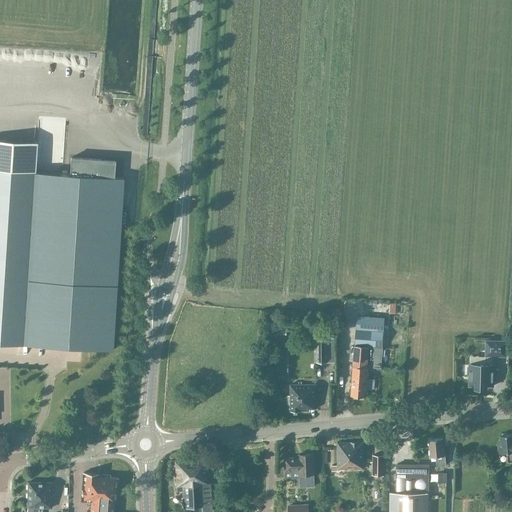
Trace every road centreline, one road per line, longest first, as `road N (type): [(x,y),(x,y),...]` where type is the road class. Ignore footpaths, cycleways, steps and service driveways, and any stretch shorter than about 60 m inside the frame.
road 1 (tertiary): [(147,434),(151,364),(177,253),(198,0)]
road 2 (tertiary): [(155,443),(511,409)]
road 3 (tertiary): [(4,462),(135,445)]
